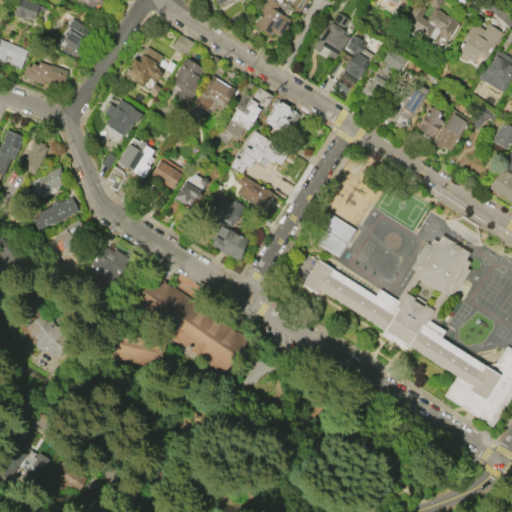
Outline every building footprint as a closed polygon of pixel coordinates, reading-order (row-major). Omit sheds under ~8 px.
[(18,0),(24,0),(44,8),(42,15),(35,13),(33,18),(32,17),(31,19),(29,18),(28,20),(13,14),(18,0)] [(77,0),(90,8),(95,0),(77,0)] [(283,29),(278,37),(272,33),(270,36),(254,26),(262,12),(260,10),(266,0),(282,0),(276,10),(289,18),(286,24),(288,26),(285,31),(283,29)] [(407,13),(415,0),(422,4),(421,6),(425,8),(421,15),(425,18),(430,10),(431,10),(433,8),(457,23),(447,37),(438,31),(432,41),(428,38),(426,41),(411,31),(410,32),(400,25),(408,13),(407,13)] [(440,0),(435,8),(421,0),(440,0)] [(337,12),(349,20),(342,31),(349,35),(333,60),(325,55),(327,51),(321,47),(319,51),(311,45),(328,19),(331,21),(337,12)] [(72,18),(90,30),(86,37),(89,38),(78,56),(75,54),(74,56),(68,53),(67,54),(62,51),(63,50),(61,49),(65,42),(62,40),(69,28),(67,26),(72,18)] [(454,50),(472,23),(483,30),(487,24),(501,33),(485,59),(476,53),(472,61),(470,59),(469,60),(454,50)] [(177,34),(192,42),(184,57),(177,53),(178,51),(170,46),(177,34)] [(352,34),(365,43),(362,48),(372,54),(357,78),(342,69),(353,53),(344,47),(352,34)] [(0,39),(26,50),(19,69),(7,65),(10,58),(5,56),(2,62),(0,61),(0,39)] [(146,47),(160,56),(154,66),(157,68),(156,70),(161,73),(157,80),(150,75),(145,84),(143,83),(141,87),(121,74),(133,56),(138,59),(146,47)] [(476,77),(495,48),(511,59),(511,74),(500,93),(476,77)] [(180,66),(185,59),(202,70),(189,90),(173,80),(181,66),(180,66)] [(49,64),(67,71),(60,88),(42,81),(41,84),(21,76),(25,65),(29,67),(30,63),(36,65),(37,61),(48,65),(49,64)] [(359,91),(365,81),(367,82),(377,67),(388,74),(374,97),(366,91),(364,95),(359,91)] [(204,111),(192,103),(210,75),(228,86),(228,85),(235,89),(221,111),(213,106),(214,105),(210,103),(204,111)] [(426,90),(410,116),(399,109),(415,83),(426,90)] [(254,86),(270,96),(261,111),(258,109),(245,130),(242,128),(236,138),(222,129),(234,110),(232,109),(242,92),(248,96),(254,86)] [(103,113),(109,104),(114,107),(118,99),(133,108),(132,109),(140,114),(135,122),(131,119),(121,135),(103,124),(108,116),(103,113)] [(297,112),(282,135),(268,126),(269,124),(268,123),(267,125),(264,123),(265,120),(264,119),(277,99),(297,112)] [(468,122),(479,105),(491,112),(490,113),(495,116),(490,123),(485,119),(478,129),(468,122)] [(441,121),(430,138),(414,127),(425,111),(428,113),(431,107),(440,112),(436,118),(441,121)] [(451,110),(468,120),(448,151),(440,146),(438,149),(430,143),(451,110)] [(490,140),(502,122),(511,127),(511,135),(503,149),(490,140)] [(0,142),(6,129),(22,136),(12,160),(10,158),(3,175),(0,173),(0,142)] [(252,129),(286,151),(278,164),(273,161),(272,163),(261,156),(256,163),(252,161),(247,168),(244,166),(239,174),(228,166),(252,129)] [(20,168),(32,142),(33,142),(34,140),(44,145),(43,146),(46,148),(34,175),(20,168)] [(115,161),(127,143),(134,148),(140,140),(145,143),(144,145),(152,150),(144,164),(148,166),(141,178),(115,161)] [(511,171),(500,164),(506,153),(509,155),(510,154),(511,155),(511,160),(511,162),(511,171)] [(161,157),(182,170),(170,189),(149,176),(161,157)] [(29,182),(58,168),(64,181),(56,185),(58,189),(35,200),(31,191),(33,190),(29,182)] [(511,201),(511,203),(487,188),(499,170),(502,173),(504,171),(511,175),(509,177),(511,178),(511,201)] [(172,198),(188,172),(206,183),(196,200),(193,198),(189,205),(183,201),(182,204),(172,198)] [(241,175),(263,190),(264,189),(270,193),(259,209),(235,193),(240,186),(235,184),(241,175)] [(221,226),(208,219),(213,210),(209,208),(211,203),(209,202),(214,193),(220,196),(218,200),(228,205),(229,203),(231,204),(232,201),(242,206),(233,223),(232,222),(231,225),(226,223),(225,225),(223,223),(221,226)] [(36,230),(78,213),(71,197),(30,215),(36,230)] [(48,241),(77,220),(91,238),(62,260),(53,248),(51,249),(48,244),(50,243),(48,241)] [(237,260),(209,245),(213,239),(210,237),(213,231),(215,232),(219,226),(246,240),(240,251),(242,251),(237,260)] [(314,256),(373,292),(376,287),(394,298),(410,273),(405,271),(431,230),(476,259),(452,296),(445,291),(428,320),(443,329),(439,336),(489,366),(503,344),(511,349),(511,398),(494,427),(442,394),(453,376),(408,348),(403,355),(371,335),(376,327),(322,294),(318,300),(296,286),(314,256)] [(110,285),(86,270),(91,263),(89,262),(100,245),(112,253),(114,250),(130,261),(119,278),(116,275),(110,285)] [(251,334),(227,371),(178,339),(169,346),(143,330),(153,314),(131,300),(150,271),(251,334)] [(25,328),(44,312),(49,318),(47,320),(55,329),(56,328),(62,334),(41,351),(40,350),(38,351),(34,346),(35,345),(33,342),(36,340),(32,335),(30,336),(26,331),(27,330),(25,328)] [(0,459),(0,476),(9,482),(19,467),(26,471),(21,480),(32,487),(49,461),(14,438),(0,459)] [(491,498),(484,508),(490,511),(499,511),(503,506),(491,498)]
